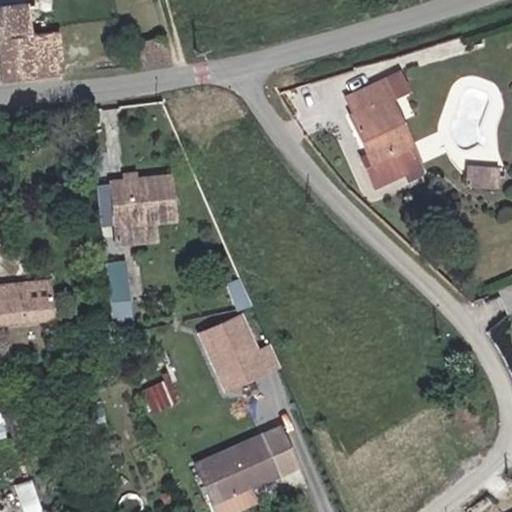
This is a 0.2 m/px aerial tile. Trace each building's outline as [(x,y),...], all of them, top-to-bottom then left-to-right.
[(31,34),(31,0),(0,3),(0,38),(3,38),(31,34)] [(6,76),(66,72),(61,30),(31,34),(3,38),(6,76)] [(135,67),(173,60),(169,37),(131,44),(135,67)] [(365,164),(373,184),(422,165),(414,146),(395,96),(410,90),(403,73),(352,93),(359,111),(354,113),(373,160),(365,164)] [(503,167),(477,165),(476,182),(502,184),(503,167)] [(173,173),(115,177),(119,241),(157,238),(156,217),(176,216),(173,173)] [(120,257),(106,260),(115,316),(129,313),(120,257)] [(53,281),(0,282),(0,322),(54,320),(53,281)] [(239,314),(205,330),(230,386),(265,371),(239,314)] [(95,315),(80,315),(80,326),(96,325),(95,315)] [(154,407),(178,400),(171,378),(147,386),(154,407)] [(195,462),(216,504),(277,474),(257,432),(195,462)]
